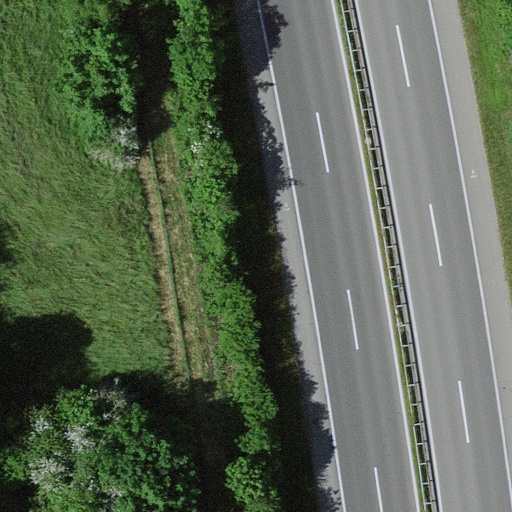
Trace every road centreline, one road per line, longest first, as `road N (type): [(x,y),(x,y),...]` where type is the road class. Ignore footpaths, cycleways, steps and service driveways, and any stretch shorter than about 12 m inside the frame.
road 1 (motorway): [(295,0),(381,511)]
road 2 (motorway): [(477,511),(392,0)]
